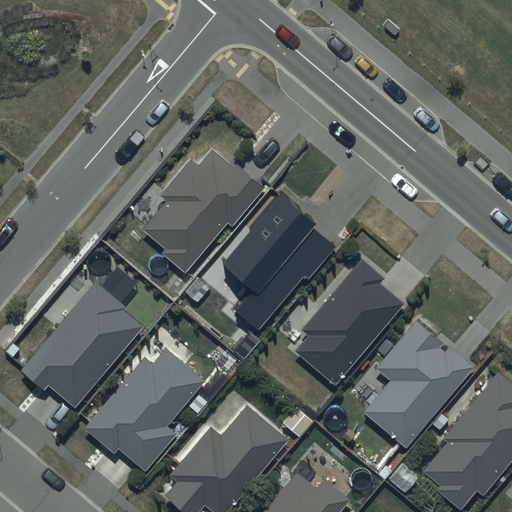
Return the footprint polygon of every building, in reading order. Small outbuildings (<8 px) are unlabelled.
[(233,169),(212,150),(199,166),(190,159),(159,196),(166,201),(142,230),(164,248),(160,252),(185,273),(227,223),(230,226),(263,186),(237,164),(233,169)] [(297,204),(280,190),(250,226),(255,230),(228,262),(254,283),(234,307),(255,324),(300,270),(305,274),(330,244),(291,212),(297,204)] [(385,278),(361,259),(303,330),(309,335),(296,351),(336,384),(403,303),(380,284),(385,278)] [(147,324),(95,281),(20,370),(44,390),(48,385),(76,408),(147,324)] [(474,367),(417,320),(376,369),(390,380),(363,412),(406,448),(474,367)] [(206,381),(166,348),(153,363),(145,357),(85,429),(114,452),(118,448),(145,470),(176,433),(169,427),(206,381)] [(511,375),(496,363),(444,429),(446,431),(421,463),(437,476),(434,481),(459,500),(474,481),(482,487),(511,448),(511,375)] [(229,511),(290,438),(246,402),(221,433),(211,425),(170,475),(178,482),(166,496),(185,511),(198,511),(204,505),(212,511),(229,511)] [(316,487),(297,472),(264,511),(341,511),(352,499),(325,477),(316,487)]
